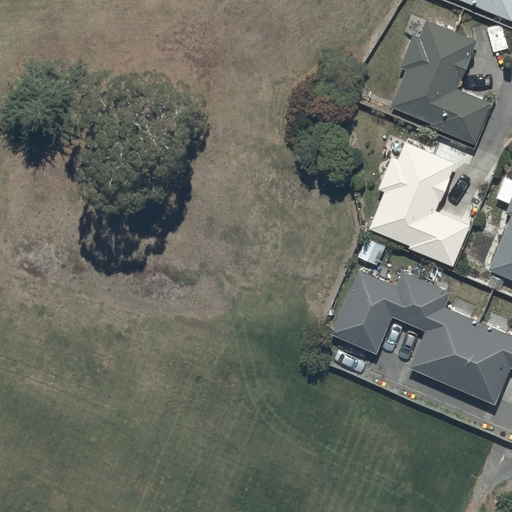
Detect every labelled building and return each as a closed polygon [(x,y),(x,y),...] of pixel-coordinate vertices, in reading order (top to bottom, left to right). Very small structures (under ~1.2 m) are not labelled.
[(511,0),(477,0),(511,14),(511,0)] [(492,97),(457,82),(459,71),(462,72),(472,47),(471,47),(476,35),(427,15),(425,20),(412,15),(406,30),(412,33),(400,61),(406,63),(391,101),(432,118),(431,120),(474,138),(492,97)] [(436,205),(455,156),(405,135),(398,153),(392,150),(379,182),(385,184),(369,223),(411,240),(410,243),(455,260),(471,219),(436,205)] [(511,174),(505,172),(497,193),(509,198),(505,207),(511,209),(489,262),(511,271),(511,174)] [(358,262),(330,326),(375,346),(391,310),(425,325),(409,360),(495,398),(511,361),(511,328),(443,298),(449,285),(402,265),(396,279),(358,262)]
